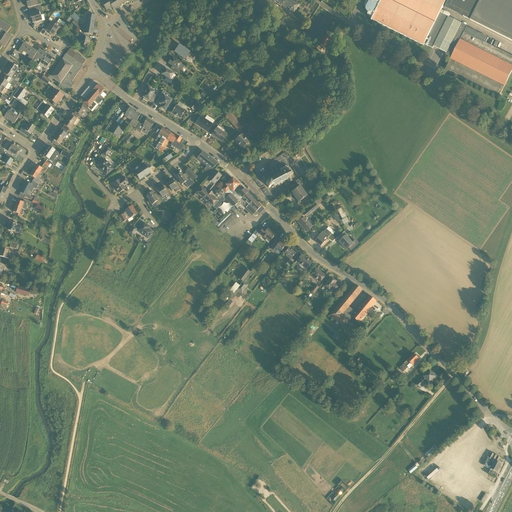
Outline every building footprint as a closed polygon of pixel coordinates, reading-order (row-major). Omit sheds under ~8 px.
[(37,8),(37,6),(36,0),(27,2),(26,3),(28,8),(29,10),(37,8)] [(112,8),(107,0),(103,0),(102,0),(101,0),(100,1),(104,6),(106,11),(110,8),(110,9),(112,8)] [(119,6),(114,0),(107,0),(112,8),(113,10),(119,6)] [(269,0),(274,3),(275,1),(284,7),(293,13),(299,5),(292,0),(269,0)] [(367,15),(373,17),(381,0),(367,0),(365,5),(367,6),(366,8),(366,9),(366,11),(367,12),(368,13),(367,15)] [(440,13),(443,7),(446,0),(381,0),(373,17),(371,20),(371,21),(372,20),(423,46),(440,13)] [(462,16),(470,20),(511,41),(511,0),(448,0),(447,2),(465,10),(462,16)] [(30,19),(31,18),(43,15),(41,7),(37,8),(29,10),(30,13),(29,13),(30,19)] [(92,35),(95,16),(87,14),(85,27),(82,26),(82,30),(84,34),(92,35)] [(42,24),(42,21),(45,20),(43,15),(31,18),(33,23),(34,26),(42,24)] [(4,48),(11,36),(7,33),(11,27),(0,19),(0,49),(2,46),(4,48)] [(51,22),(48,21),(44,28),(46,29),(45,30),(50,33),(49,34),(55,24),(51,22)] [(75,30),(79,27),(78,26),(75,22),(74,21),(71,24),(75,30)] [(57,37),(64,26),(57,22),(55,25),(55,24),(49,34),(54,36),(57,37)] [(478,32),(466,27),(465,26),(466,26),(461,23),(453,39),(459,42),(445,71),(499,98),(511,70),(511,56),(485,43),(488,38),(478,32)] [(86,50),(87,46),(89,38),(79,36),(77,44),(79,44),(78,47),(79,48),(86,50)] [(325,49),(330,41),(324,37),(317,48),(321,50),(323,47),(325,49)] [(25,56),(26,53),(30,47),(23,43),(18,52),(22,54),(25,56)] [(178,47),(174,53),(178,55),(177,57),(179,58),(180,57),(184,60),(187,56),(193,60),(196,56),(185,46),(182,50),(178,47)] [(32,60),(37,52),(30,47),(26,53),(29,55),(28,58),(32,60)] [(42,60),(46,54),(39,49),(37,52),(32,60),(33,58),(37,60),(39,58),(42,60)] [(86,61),(81,57),(74,52),(69,49),(66,54),(62,59),(59,57),(49,71),(52,73),(50,77),(60,83),(58,85),(68,92),(71,87),(69,86),(83,66),(82,65),(86,61)] [(52,58),(46,54),(42,60),(40,62),(43,63),(43,64),(47,67),(52,58)] [(181,64),(173,58),(171,61),(170,60),(168,64),(175,68),(173,71),(178,74),(182,69),(179,67),(181,64)] [(11,63),(7,68),(18,75),(21,70),(27,74),(29,72),(20,66),(19,69),(18,68),(11,63)] [(4,74),(11,79),(12,79),(11,82),(16,85),(17,82),(15,80),(18,75),(7,68),(4,74)] [(170,84),(172,81),(170,79),(173,74),(165,69),(162,74),(166,77),(164,80),(170,84)] [(47,84),(50,80),(43,75),(40,79),(47,84)] [(0,85),(5,88),(8,83),(1,78),(0,79),(0,85)] [(94,101),(104,90),(98,84),(90,94),(89,93),(88,93),(87,95),(88,96),(82,103),(86,106),(88,108),(88,109),(89,110),(91,111),(93,108),(95,109),(98,105),(94,101)] [(22,98),(27,92),(20,87),(13,97),(13,98),(25,106),(28,103),(22,98)] [(154,90),(150,88),(149,89),(148,88),(146,91),(144,94),(145,94),(143,97),(144,98),(143,99),(147,102),(148,100),(149,101),(149,100),(153,102),(157,96),(153,94),(154,92),(153,91),(154,90)] [(61,99),(63,96),(55,89),(51,94),(51,95),(48,98),(55,104),(60,98),(61,99)] [(3,94),(1,97),(6,100),(10,102),(12,99),(8,96),(8,97),(3,94)] [(164,96),(161,94),(156,102),(159,104),(162,106),(160,108),(165,111),(168,107),(169,108),(170,105),(169,104),(171,101),(164,96)] [(196,101),(189,107),(192,110),(199,105),(196,101)] [(47,106),(42,102),(37,109),(42,112),(41,113),(47,118),(53,110),(47,106)] [(177,116),(180,118),(185,111),(183,110),(184,107),(178,103),(171,113),(175,115),(177,116)] [(88,109),(82,105),(80,107),(78,105),(74,111),(82,117),(86,111),(88,112),(89,110),(88,109)] [(136,121),(140,115),(129,107),(124,115),(128,117),(128,116),(133,119),(130,124),(137,128),(141,123),(136,121)] [(4,117),(9,121),(13,114),(15,111),(12,109),(10,108),(4,117)] [(226,117),(239,131),(245,126),(246,125),(233,110),(226,117)] [(18,113),(16,116),(13,114),(9,121),(14,124),(18,118),(20,114),(18,113)] [(78,117),(74,114),(73,113),(71,115),(67,120),(73,124),(76,120),(76,119),(78,117)] [(147,135),(154,123),(147,118),(143,125),(141,123),(137,128),(137,129),(147,135)] [(212,124),(205,119),(204,120),(200,118),(196,124),(207,131),(211,125),(212,124)] [(75,126),(73,124),(67,120),(64,125),(64,126),(62,128),(68,132),(68,131),(71,133),(75,126)] [(117,137),(123,129),(111,121),(105,130),(117,137)] [(28,137),(30,134),(35,128),(29,124),(27,127),(25,131),(21,128),(19,132),(28,137)] [(221,142),(226,135),(223,133),(224,131),(218,126),(212,135),(221,142)] [(250,132),(245,126),(239,131),(241,134),(235,140),(242,149),(246,146),(249,142),(245,137),(248,134),(250,132)] [(68,132),(62,128),(61,130),(60,130),(57,135),(63,139),(66,134),(68,132)] [(156,149),(158,150),(165,139),(167,140),(171,133),(162,128),(158,135),(162,137),(157,146),(155,148),(156,149)] [(171,144),(176,136),(171,133),(167,140),(165,139),(158,150),(161,152),(168,142),(171,144)] [(128,144),(133,137),(130,134),(124,140),(128,144)] [(59,144),(63,139),(57,135),(53,140),(54,140),(52,143),(57,146),(59,144)] [(183,140),(177,136),(176,136),(171,144),(170,145),(180,151),(184,146),(181,144),(183,140)] [(16,156),(19,151),(12,146),(8,151),(16,156)] [(49,147),(42,156),(43,157),(47,160),(48,159),(52,162),(55,158),(58,153),(49,147)] [(0,160),(9,167),(13,161),(7,157),(9,155),(0,148),(0,155),(2,157),(0,159),(0,160)] [(299,157),(306,169),(315,165),(305,148),(298,152),(300,156),(299,157)] [(64,151),(62,155),(71,161),(73,157),(64,151)] [(212,170),(217,163),(203,152),(197,158),(212,170)] [(106,175),(113,169),(104,159),(97,165),(106,175)] [(143,166),(134,172),(140,180),(144,177),(143,177),(146,175),(146,176),(150,173),(148,170),(153,166),(143,161),(141,164),(143,166)] [(41,168),(36,165),(33,170),(39,174),(41,171),(44,173),(47,169),(43,166),(41,168)] [(291,171),(289,171),(289,170),(287,166),(280,169),(281,173),(280,174),(279,173),(279,174),(277,175),(276,174),(276,175),(273,177),(273,176),(272,176),(273,177),(270,179),(270,178),(269,178),(268,178),(267,179),(267,178),(267,179),(267,180),(266,180),(267,180),(268,182),(266,183),(267,185),(268,188),(271,186),(272,187),(273,188),(274,187),(274,188),(275,188),(274,187),(277,185),(278,186),(278,185),(280,184),(281,184),(284,183),(285,185),(289,183),(292,181),(290,177),(291,176),(292,177),(292,176),(291,176),(292,174),(293,174),(293,173),(292,173),(291,172),(292,171),(291,171)] [(194,174),(188,168),(185,172),(191,177),(194,174)] [(38,185),(43,177),(39,174),(33,170),(29,175),(34,178),(32,181),(38,185)] [(213,186),(222,176),(215,170),(206,181),(213,186)] [(183,175),(181,173),(180,174),(179,173),(176,175),(177,176),(176,176),(181,185),(184,183),(188,188),(195,183),(186,173),(183,175)] [(129,183),(125,178),(120,181),(119,180),(111,185),(115,190),(116,189),(119,193),(125,189),(123,186),(129,183)] [(223,191),(234,179),(232,178),(221,189),(220,188),(214,195),(213,193),(209,191),(213,186),(206,181),(196,193),(213,207),(226,193),(223,191)] [(175,185),(171,179),(170,180),(170,179),(167,181),(167,182),(166,183),(172,191),(174,189),(176,192),(181,189),(177,183),(175,185)] [(227,200),(240,186),(239,185),(234,179),(223,191),(226,193),(213,207),(216,209),(225,199),(227,200)] [(31,185),(25,182),(23,187),(31,192),(35,186),(31,183),(31,185)] [(291,188),(292,188),(294,191),(291,193),(298,202),(306,196),(298,184),(291,188)] [(165,191),(162,186),(160,187),(160,186),(157,188),(158,189),(156,189),(162,198),(165,196),(166,199),(171,195),(168,190),(165,191)] [(243,189),(240,186),(227,200),(234,207),(235,206),(237,208),(242,203),(246,207),(254,199),(248,193),(244,189),(243,189)] [(31,200),(33,198),(30,196),(32,192),(31,192),(23,187),(20,193),(25,195),(24,196),(31,200)] [(155,198),(152,192),(151,193),(150,193),(147,194),(148,195),(147,196),(150,201),(149,201),(151,205),(155,203),(156,205),(162,202),(158,196),(155,198)] [(258,215),(264,209),(254,199),(246,207),(253,215),(254,214),(256,216),(258,214),(258,215)] [(22,202),(17,200),(15,206),(21,209),(23,205),(26,206),(27,203),(23,201),(22,202)] [(319,208),(317,206),(315,203),(308,208),(306,205),(300,210),(306,218),(311,214),(319,208)] [(22,217),(23,214),(20,213),(21,209),(15,206),(13,212),(18,214),(17,215),(22,217)] [(137,214),(132,206),(125,210),(127,213),(125,214),(125,213),(119,216),(123,222),(137,214)] [(338,211),(339,214),(342,219),(346,217),(340,206),(336,208),(338,211)] [(218,223),(215,226),(219,229),(233,216),(229,212),(218,223)] [(306,232),(310,228),(312,226),(304,217),(298,223),(306,232)] [(34,226),(48,232),(49,229),(49,228),(36,222),(34,226)] [(19,233),(21,226),(9,223),(7,230),(19,233)] [(147,239),(152,232),(146,227),(147,225),(144,223),(137,231),(147,239)] [(132,235),(137,229),(133,226),(129,233),(132,235)] [(266,230),(263,228),(259,233),(269,242),(276,234),(268,228),(266,230)] [(339,236),(331,229),(329,231),(326,229),(324,233),(322,232),(314,241),(320,246),(328,238),(330,240),(332,242),(339,236)] [(247,240),(251,243),(256,237),(252,234),(247,240)] [(350,250),(355,246),(352,244),(345,236),(338,242),(346,250),(348,248),(350,250)] [(280,252),(285,246),(283,244),(284,242),(282,240),(276,246),(273,244),(270,248),(273,250),(275,248),(280,252)] [(287,257),(283,262),(289,267),(293,262),(290,259),(295,254),(289,248),(284,254),(287,257)] [(0,256),(9,259),(10,256),(8,255),(9,252),(1,249),(0,254),(0,256)] [(43,263),(45,259),(37,255),(35,259),(43,263)] [(299,264),(306,269),(312,263),(301,255),(296,261),(297,261),(291,268),(295,271),(298,268),(296,267),(299,264)] [(239,279),(243,282),(250,272),(246,269),(239,279)] [(320,283),(325,276),(316,269),(311,275),(320,283)] [(239,291),(242,293),(246,288),(247,285),(244,283),(251,273),(250,272),(243,282),(240,286),(239,285),(232,295),(229,299),(231,300),(235,295),(238,292),(239,292),(239,291)] [(330,296),(333,292),(339,286),(336,283),(337,282),(330,277),(324,285),(330,290),(327,294),(330,296)] [(229,292),(232,295),(239,285),(235,283),(229,292)] [(344,327),(352,317),(355,314),(348,308),(363,290),(356,284),(336,308),(330,316),(344,327)] [(310,292),(314,294),(319,288),(315,285),(310,292)] [(29,297),(31,291),(18,287),(16,293),(29,297)] [(370,296),(355,314),(352,317),(355,319),(359,323),(376,301),(370,296)] [(0,308),(5,310),(7,306),(8,303),(2,300),(0,305),(0,308)] [(416,357),(414,354),(400,368),(404,371),(408,367),(407,366),(410,363),(413,366),(419,359),(418,359),(419,358),(417,357),(416,357)] [(430,371),(415,385),(413,387),(416,389),(419,387),(420,388),(425,382),(424,381),(426,379),(429,383),(436,377),(435,376),(435,375),(434,374),(433,374),(430,371)] [(488,458),(484,466),(491,469),(489,473),(495,476),(497,472),(497,473),(501,464),(498,462),(500,458),(491,453),(488,458)] [(414,464),(408,470),(411,473),(417,467),(414,464)]
